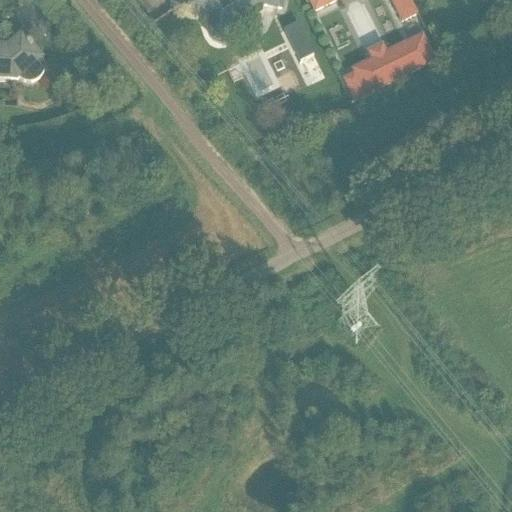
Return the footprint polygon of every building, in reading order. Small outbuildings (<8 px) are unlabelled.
[(231,36),(231,35),(233,23),(257,6),(281,11),(283,0),(182,0),(181,7),(205,11),(210,19),(207,32),(207,34),(208,35),(208,36),(208,38),(209,40),(211,41),(212,42),(213,43),(214,44),(216,44),(217,45),(219,45),(220,45),(222,44),(224,44),(226,43),(228,41),(229,41),(230,39),(230,38),(231,36)] [(308,0),(315,13),(337,2),(336,0),(308,0)] [(390,0),(402,24),(417,16),(409,0),(390,0)] [(511,5),(509,3),(498,19),(509,27),(511,22),(511,5)] [(297,26),(284,32),(300,66),(313,60),(297,26)] [(0,74),(4,79),(4,80),(17,82),(19,80),(21,82),(23,83),(25,84),(27,85),(30,85),(33,84),(37,83),(39,81),(42,78),(43,75),(44,71),(44,68),(43,64),(41,61),(43,60),(22,35),(6,48),(0,47),(0,74)] [(424,69),(429,66),(419,46),(409,51),(408,50),(390,59),(395,70),(379,78),(374,67),(356,76),(366,98),(424,69)]
